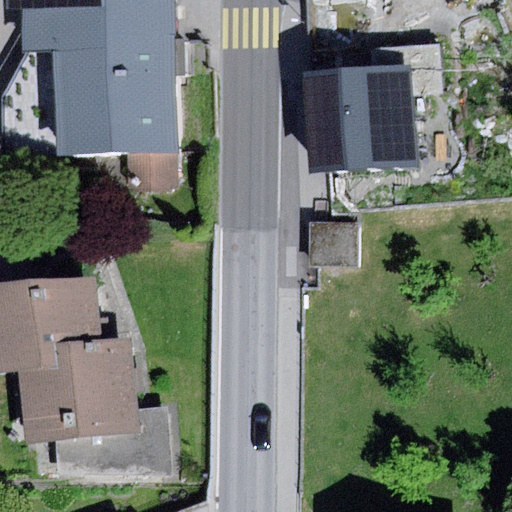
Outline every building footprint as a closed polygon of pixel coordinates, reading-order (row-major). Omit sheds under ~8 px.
[(178,0),(5,0),(6,10),(25,10),(26,50),(53,49),(179,47),(178,0)] [(375,70),(306,75),(313,174),(418,166),(413,95),(444,92),(441,45),(373,50),(375,70)] [(179,47),(53,49),(55,158),(181,156),(179,47)] [(53,49),(26,50),(3,99),(2,158),(55,158),(53,49)] [(359,227),(316,226),(315,268),(358,268),(359,227)] [(0,364),(16,364),(102,355),(95,278),(0,286),(0,364)] [(102,355),(16,364),(25,443),(59,440),(141,431),(139,408),(133,352),(102,355)] [(141,431),(59,440),(58,476),(176,478),(168,408),(139,408),(141,431)]
